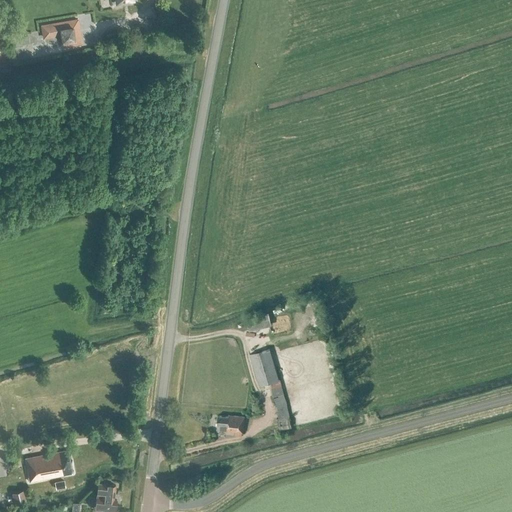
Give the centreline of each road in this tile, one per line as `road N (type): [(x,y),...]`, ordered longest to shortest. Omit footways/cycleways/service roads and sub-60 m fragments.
road 1 (tertiary): [(149,506),(226,0)]
road 2 (unclassified): [(149,506),(195,505),(262,465),(511,398)]
